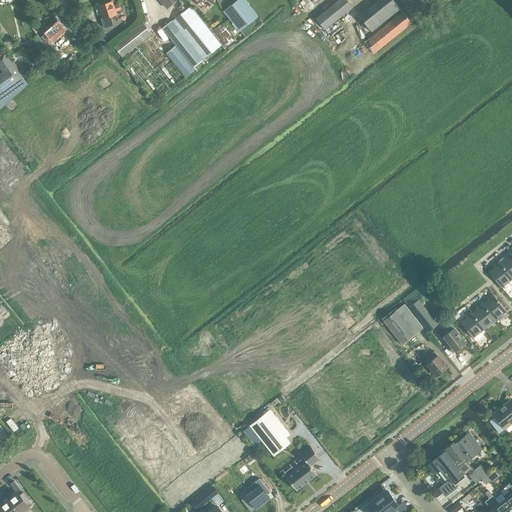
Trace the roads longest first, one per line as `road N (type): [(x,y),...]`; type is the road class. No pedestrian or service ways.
road 1 (residential): [(407,200),(286,44),(146,155)]
road 2 (residential): [(170,385),(25,194)]
road 3 (residential): [(269,308),(386,455)]
road 4 (residential): [(269,308),(407,200)]
road 5 (residential): [(146,155),(119,120),(25,194)]
road 6 (tertiary): [(386,455),(511,354)]
road 7 (residential): [(55,476),(170,385)]
road 8 (residential): [(407,200),(511,116)]
road 9 (residential): [(170,385),(269,308)]
